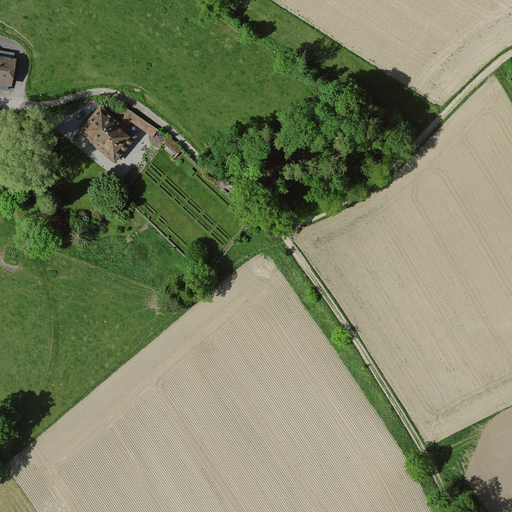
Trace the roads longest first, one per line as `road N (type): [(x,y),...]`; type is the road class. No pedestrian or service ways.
road 1 (track): [(511,52),(401,162),(280,231),(127,100),(101,92),(57,104)]
road 2 (track): [(280,231),(412,431),(452,511)]
